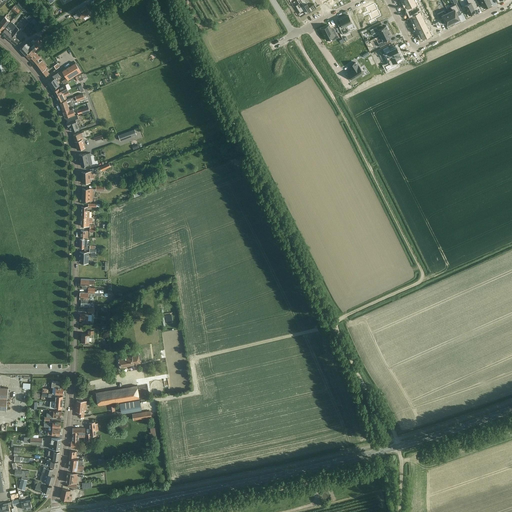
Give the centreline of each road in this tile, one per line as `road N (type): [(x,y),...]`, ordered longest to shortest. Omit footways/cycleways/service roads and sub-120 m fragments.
road 1 (track): [(72,388),(333,324),(420,281),(421,268),(336,102),(293,35)]
road 2 (track): [(170,0),(395,439)]
road 3 (tertiary): [(56,511),(72,388),(74,156),(54,98),(13,47)]
road 4 (secondary): [(99,511),(397,446)]
road 5 (secondary): [(397,446),(511,407)]
